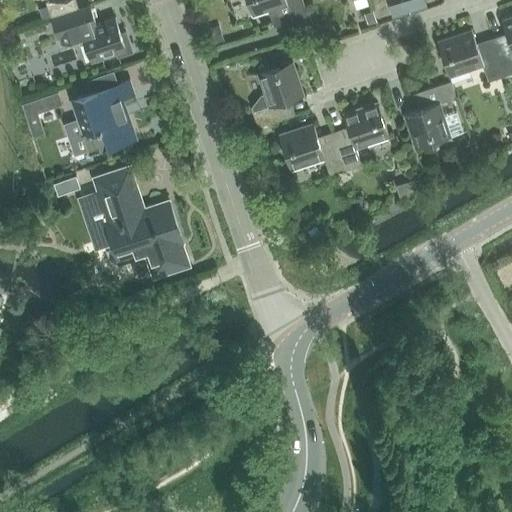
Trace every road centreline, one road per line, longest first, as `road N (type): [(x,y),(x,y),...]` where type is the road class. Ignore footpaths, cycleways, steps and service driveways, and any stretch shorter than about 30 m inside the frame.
road 1 (residential): [(291,350),(166,0)]
road 2 (unclassified): [(291,350),(319,322),(511,211)]
road 3 (residential): [(460,8),(373,36),(359,79),(321,94)]
road 4 (unclassified): [(295,511),(308,464),(291,350)]
